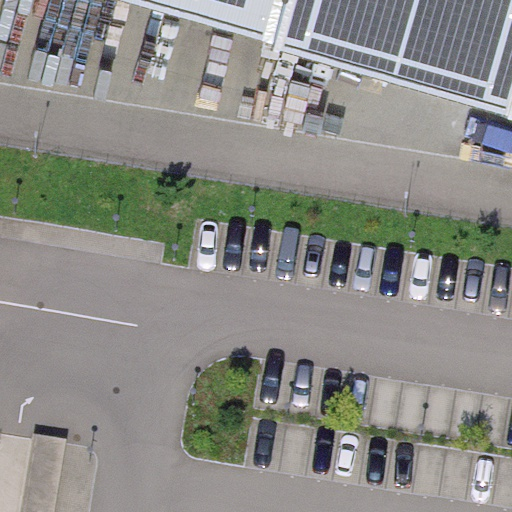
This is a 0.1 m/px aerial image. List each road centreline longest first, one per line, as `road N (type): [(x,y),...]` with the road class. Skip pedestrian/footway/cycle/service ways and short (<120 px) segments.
road 1 (residential): [(0,118),(511,204)]
road 2 (unknown): [(132,487),(300,511)]
